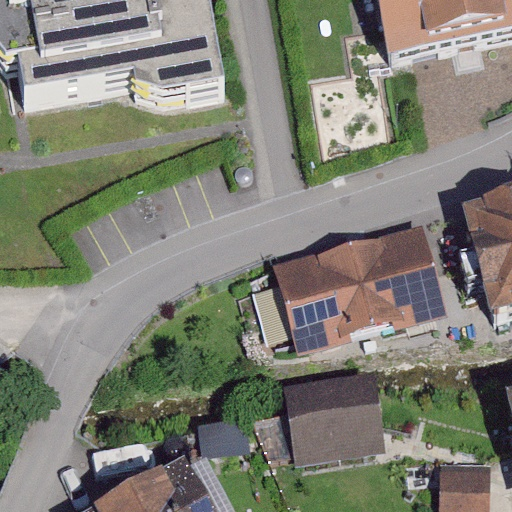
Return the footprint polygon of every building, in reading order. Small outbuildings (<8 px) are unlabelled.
[(0,0),(0,69),(24,90),(26,124),(126,110),(194,131),(250,117),(230,0),(0,0)] [(511,0),(382,0),(397,76),(511,54),(511,0)] [(511,207),(465,220),(494,330),(511,325),(511,207)] [(426,236),(276,276),(299,364),(449,325),(426,236)] [(0,447),(42,411),(7,375),(0,380),(0,447)] [(385,398),(295,412),(307,485),(397,470),(385,398)] [(224,511),(210,481),(143,511),(224,511)] [(497,511),(498,483),(446,483),(445,511),(497,511)]
